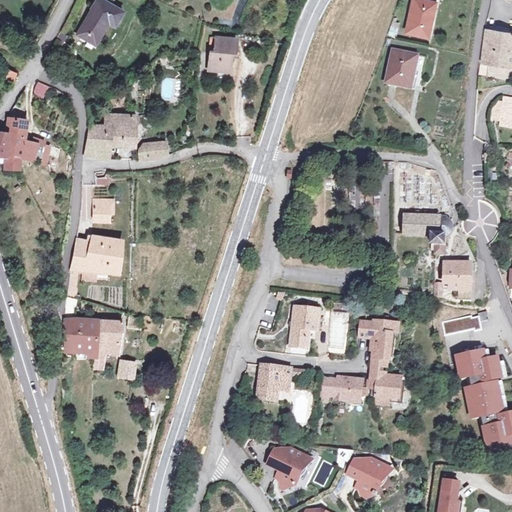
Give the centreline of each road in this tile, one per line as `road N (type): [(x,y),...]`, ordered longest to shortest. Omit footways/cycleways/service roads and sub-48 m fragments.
road 1 (secondary): [(264,155),(155,511)]
road 2 (residential): [(264,155),(280,176),(273,270),(237,353),(211,463)]
road 3 (residential): [(41,422),(79,167)]
road 4 (residential): [(264,155),(408,157),(438,167),(473,222)]
road 5 (residential): [(483,0),(469,130),(473,222)]
road 6 (residential): [(264,155),(201,149),(148,165),(79,167)]
road 7 (secondary): [(323,0),(264,155)]
road 8 (secondary): [(41,422),(0,285)]
road 9 (residential): [(30,69),(73,94),(82,128),(79,167)]
